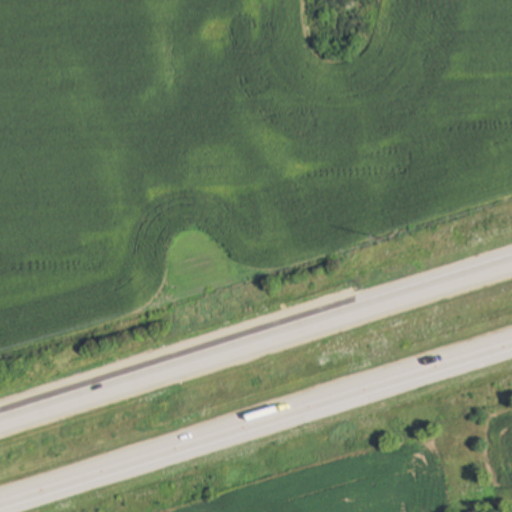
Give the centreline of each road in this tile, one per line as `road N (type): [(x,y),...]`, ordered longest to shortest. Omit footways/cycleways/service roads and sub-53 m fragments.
road 1 (motorway): [(511,269),(0,429)]
road 2 (motorway): [(0,511),(511,351)]
